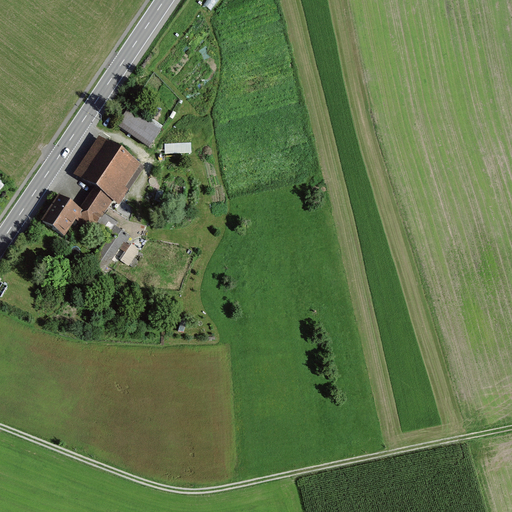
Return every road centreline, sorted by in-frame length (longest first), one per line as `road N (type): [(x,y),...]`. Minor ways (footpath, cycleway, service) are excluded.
road 1 (track): [(511,428),(184,493),(0,426)]
road 2 (secondary): [(164,0),(0,244)]
road 3 (track): [(126,207),(146,172),(145,157),(82,122)]
